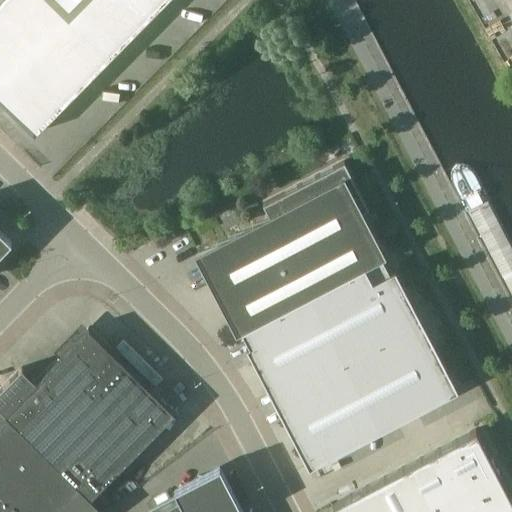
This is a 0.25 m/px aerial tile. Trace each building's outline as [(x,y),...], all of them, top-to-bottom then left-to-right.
[(0,0),(0,44),(4,48),(0,52),(0,100),(34,134),(166,0),(0,0)] [(341,162),(262,203),(271,221),(201,257),(242,334),(248,330),(253,340),(249,343),(312,463),(457,387),(389,257),(383,260),(359,214),(366,211),(341,162)] [(0,250),(11,239),(0,228),(0,250)] [(0,388),(0,408),(8,416),(79,486),(90,497),(175,411),(89,327),(35,381),(21,367),(0,388)] [(79,486),(8,416),(0,423),(0,511),(105,511),(90,497),(79,486)] [(511,503),(474,426),(330,499),(336,511),(502,511),(511,507),(511,503)] [(238,511),(243,510),(219,464),(173,488),(178,497),(149,511),(238,511)]
